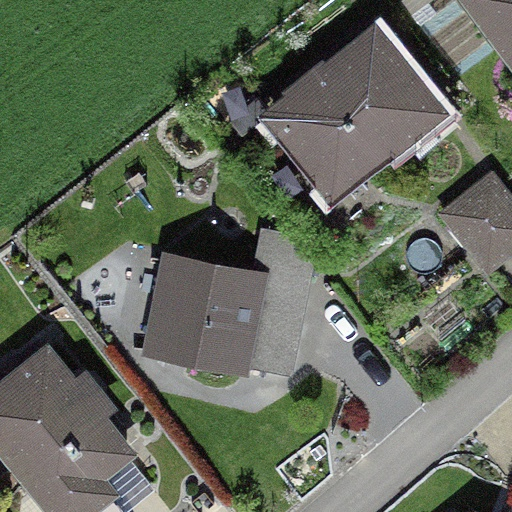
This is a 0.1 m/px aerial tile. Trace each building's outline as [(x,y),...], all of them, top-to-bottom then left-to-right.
[(511,0),(464,0),(511,64),(511,0)] [(360,168),(429,113),(369,39),(269,119),(323,186),(354,160),(360,168)] [(228,124),(238,136),(265,114),(256,102),(228,124)] [(485,264),(511,241),(511,217),(486,185),(447,216),(485,264)] [(254,287),(176,274),(162,356),(240,369),(254,287)] [(0,387),(0,452),(47,511),(51,511),(123,455),(84,406),(81,408),(65,389),(69,386),(42,354),(0,387)]
